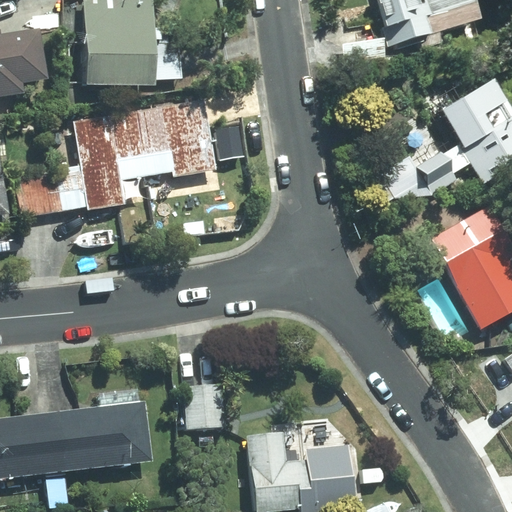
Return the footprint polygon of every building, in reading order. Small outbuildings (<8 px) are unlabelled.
[(467,0),(375,0),(382,28),(379,29),(384,48),(391,46),(393,51),(417,45),(418,52),(437,47),(435,36),(473,26),(467,0)] [(149,3),(81,1),(79,90),(148,92),(149,3)] [(0,37),(0,105),(12,105),(11,87),(33,85),(29,35),(0,37)] [(377,42),(339,48),(343,72),(381,65),(377,42)] [(511,163),(511,138),(481,86),(432,116),(450,146),(434,157),(432,154),(405,169),(417,190),(459,165),(472,187),(511,163)] [(78,168),(85,209),(85,214),(125,208),(120,183),(172,174),(173,180),(213,173),(202,103),(71,125),(78,168)] [(0,227),(12,227),(2,147),(0,146),(0,227)] [(85,209),(78,168),(13,179),(20,220),(85,209)] [(477,332),(511,311),(511,271),(506,261),(511,256),(511,255),(483,206),(424,241),(477,332)] [(409,266),(401,253),(387,261),(396,275),(409,266)] [(182,432),(221,429),(217,386),(179,390),(182,432)] [(138,403),(137,390),(97,395),(98,407),(0,418),(0,479),(150,461),(143,402),(138,403)] [(326,511),(351,509),(344,447),(302,452),(303,461),(281,463),(278,433),(244,436),(251,511),(259,511),(297,508),(297,511),(326,511)] [(187,490),(209,489),(207,468),(186,469),(187,490)] [(52,509),(69,507),(66,491),(50,493),(52,509)]
